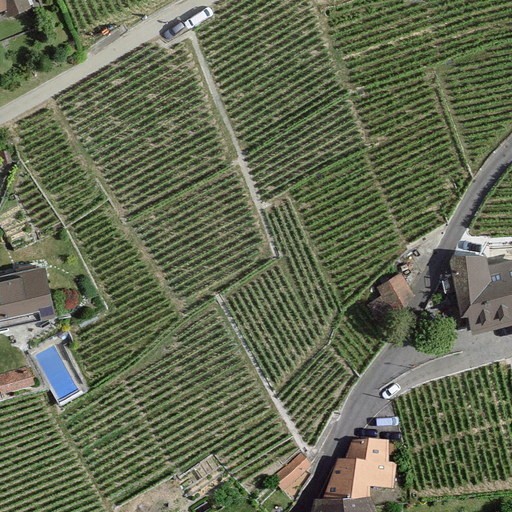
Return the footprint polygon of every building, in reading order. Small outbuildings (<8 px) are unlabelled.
[(0,0),(0,8),(1,8),(5,17),(27,8),(23,0),(0,0)] [(12,155),(7,147),(2,150),(6,158),(12,155)] [(457,254),(455,254),(467,306),(472,305),(476,323),(511,315),(511,260),(489,266),(485,251),(457,254)] [(0,316),(55,303),(45,261),(0,272),(0,316)] [(399,274),(383,287),(388,294),(373,306),(383,318),(415,293),(399,274)] [(29,365),(3,372),(8,389),(34,382),(29,365)] [(386,466),(386,446),(351,443),(349,460),(340,460),(325,503),(318,502),(316,511),(374,511),(368,501),(369,485),(392,484),(394,466),(386,466)] [(277,474),(284,483),(308,463),(301,454),(277,474)]
